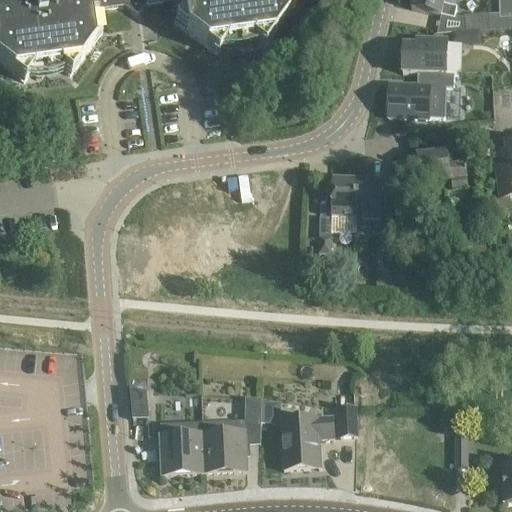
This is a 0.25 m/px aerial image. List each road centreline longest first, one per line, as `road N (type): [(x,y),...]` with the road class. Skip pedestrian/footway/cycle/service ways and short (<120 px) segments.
road 1 (residential): [(121,188),(149,171),(290,151),(339,130),(360,94),(381,0)]
road 2 (residential): [(120,511),(98,242),(102,214),(121,188)]
road 3 (residential): [(0,204),(121,188)]
